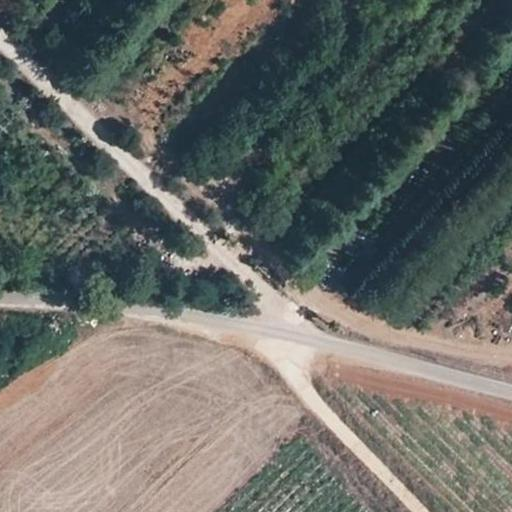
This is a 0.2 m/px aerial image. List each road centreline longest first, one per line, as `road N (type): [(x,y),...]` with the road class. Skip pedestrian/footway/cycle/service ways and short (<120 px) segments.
road 1 (unclassified): [(0,39),(323,345)]
road 2 (tertiary): [(0,316),(323,345)]
road 3 (tertiary): [(323,345),(511,395)]
